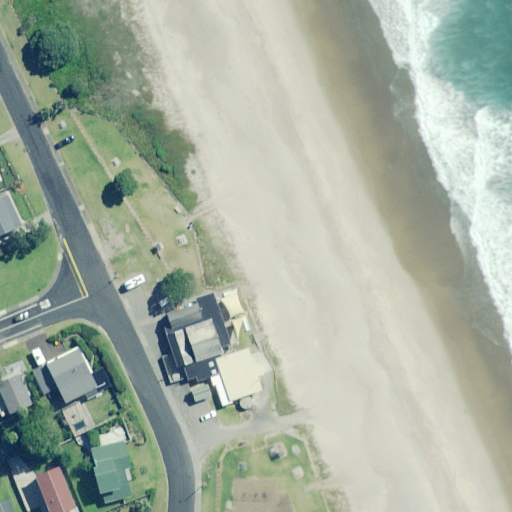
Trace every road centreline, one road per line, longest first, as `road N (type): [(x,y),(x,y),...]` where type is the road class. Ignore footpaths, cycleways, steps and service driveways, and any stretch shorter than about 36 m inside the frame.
road 1 (residential): [(107,291),(0,62)]
road 2 (residential): [(179,511),(173,441),(107,291)]
